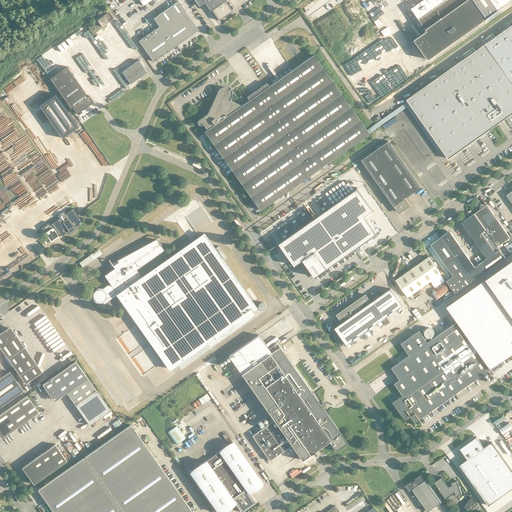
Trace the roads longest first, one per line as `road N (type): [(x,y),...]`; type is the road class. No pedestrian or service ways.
road 1 (unclassified): [(304,312),(511,168)]
road 2 (unclassified): [(134,144),(206,176),(304,312)]
road 3 (unclassified): [(0,304),(94,235),(134,144)]
road 4 (unclassified): [(134,144),(162,88),(287,0)]
road 5 (unclassified): [(380,460),(378,420),(304,312)]
road 6 (unclassified): [(380,460),(421,456),(511,392)]
